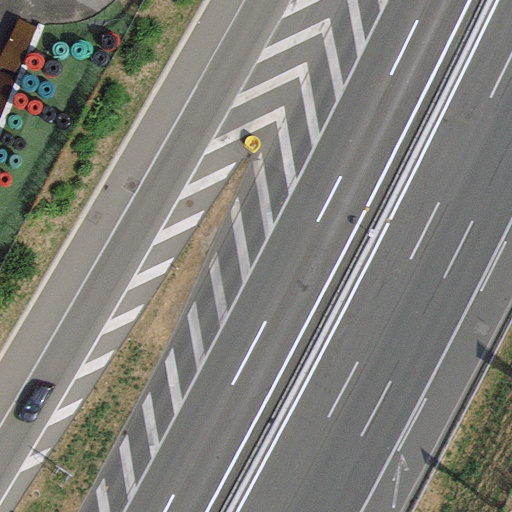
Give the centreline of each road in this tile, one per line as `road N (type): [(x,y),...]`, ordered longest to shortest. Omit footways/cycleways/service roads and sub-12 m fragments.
road 1 (motorway): [(422,0),(159,511)]
road 2 (motorway): [(266,0),(0,449)]
road 3 (motorway): [(300,511),(511,88)]
